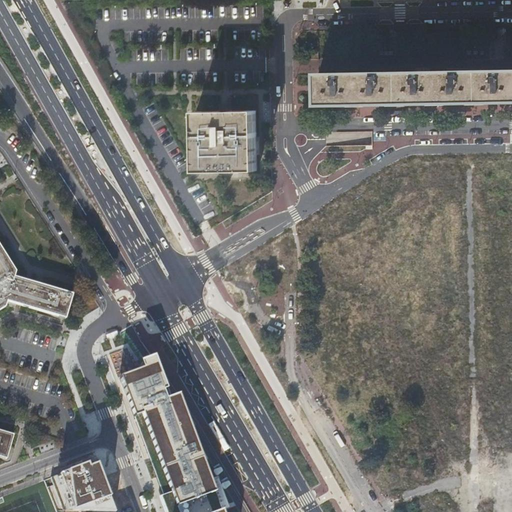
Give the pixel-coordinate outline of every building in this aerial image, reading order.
[(511,100),(511,71),(318,75),(319,104),(511,100)] [(232,111),(232,104),(220,104),(220,111),(221,111),(221,114),(232,113),(232,111)] [(256,111),(232,111),(232,113),(221,114),(221,111),(220,111),(196,112),(197,172),(257,171),(257,155),(257,137),(256,111)] [(65,319),(72,295),(14,277),(16,272),(0,247),(0,310),(5,307),(7,301),(65,319)] [(121,383),(163,496),(158,498),(163,511),(221,511),(222,511),(229,509),(217,478),(210,481),(192,431),(151,372),(121,383)] [(0,457),(7,459),(14,435),(0,431),(0,457)] [(56,511),(65,511),(61,498),(53,501),(56,511)]
